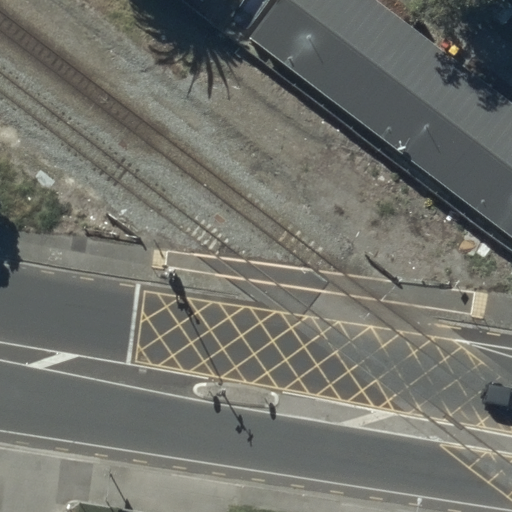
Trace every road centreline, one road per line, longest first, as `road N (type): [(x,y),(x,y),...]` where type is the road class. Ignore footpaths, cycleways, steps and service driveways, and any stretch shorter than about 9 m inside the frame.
road 1 (primary): [(138,377),(511,432)]
road 2 (trunk): [(0,336),(138,377)]
road 3 (primary): [(138,377),(0,358)]
